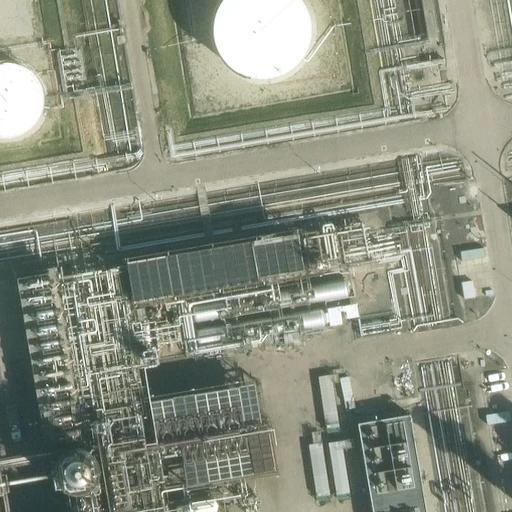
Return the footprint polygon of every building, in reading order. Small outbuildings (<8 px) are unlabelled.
[(0,0),(0,26),(7,23),(11,20),(16,14),(20,7),(22,0),(0,0)] [(311,30),(311,29),(310,19),(307,9),(302,0),(217,0),(213,9),(210,19),(209,29),(210,38),(212,48),(217,56),(222,64),(231,71),(241,76),(249,79),(259,80),(268,79),(278,76),(288,72),(295,65),(302,58),(307,48),(310,38),(311,30)] [(40,104),(40,103),(39,95),(37,88),(34,82),(29,76),(23,71),(14,67),(7,66),(0,66),(0,65),(0,140),(3,141),(12,140),(18,138),(25,134),(30,130),(34,124),(37,119),(40,111),(40,104)] [(340,220),(15,273),(53,511),(211,511),(206,480),(275,469),(269,427),(258,429),(250,385),(155,400),(139,304),(348,271),(340,220)] [(422,511),(405,403),(352,411),(367,511),(422,511)]
